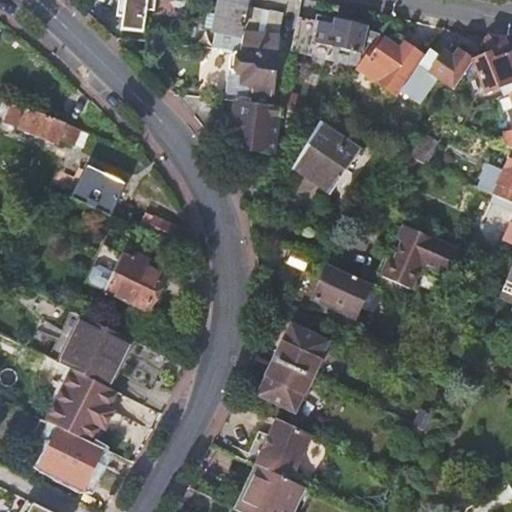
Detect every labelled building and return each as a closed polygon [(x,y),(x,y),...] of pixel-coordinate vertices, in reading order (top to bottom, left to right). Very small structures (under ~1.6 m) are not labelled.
[(153,0),(119,0),(118,15),(124,16),(122,29),(143,31),(146,9),(153,10),(153,0)] [(240,53),(243,38),(240,36),(247,3),(232,0),(220,0),(219,8),(217,21),(215,32),(215,33),(212,50),(240,53)] [(264,11),(249,8),(243,38),(240,53),(240,54),(234,54),(232,73),(237,74),(236,83),(232,83),(242,94),(254,96),(253,104),(271,106),(276,56),(277,56),(278,42),(284,14),(269,11),(264,36),(259,35),(264,11)] [(326,23),(298,17),(291,51),(358,65),(360,56),(364,58),(377,38),(380,34),(367,29),(369,20),(344,15),(343,21),(336,19),(333,27),(332,27),(331,27),(330,27),(329,27),(329,26),(328,26),(328,25),(327,25),(327,24),(326,23)] [(215,32),(217,21),(213,20),(210,20),(208,31),(215,32)] [(364,58),(357,67),(400,96),(401,93),(408,83),(406,81),(422,55),(406,45),(406,46),(402,43),(397,50),(377,38),(364,58)] [(511,61),(504,41),(489,39),(486,44),(490,55),(474,62),(486,94),(502,88),(505,98),(511,94),(511,61)] [(440,60),(429,53),(408,83),(401,93),(421,106),(438,82),(454,92),(474,62),(459,52),(453,59),(445,54),(440,60)] [(284,83),(280,107),(295,109),(299,86),(284,83)] [(271,106),(253,104),(235,102),(234,118),(229,117),(227,135),(231,135),(231,148),(252,149),(253,143),(275,146),(279,107),(271,106)] [(29,131),(36,134),(60,143),(61,141),(75,147),(81,130),(14,103),(6,126),(11,128),(13,124),(29,131)] [(48,108),(45,115),(59,121),(62,113),(48,108)] [(299,165),(336,191),(362,151),(320,125),(299,165)] [(36,134),(29,131),(26,140),(32,143),(36,134)] [(424,137),(412,154),(410,158),(426,165),(439,144),(424,137)] [(253,143),(252,149),(274,152),(275,146),(253,143)] [(478,189),(495,196),(511,204),(511,156),(505,173),(488,165),(478,189)] [(426,165),(410,158),(404,166),(428,178),(433,168),(426,165)] [(74,198),(112,217),(126,184),(89,166),(74,198)] [(54,191),(47,204),(57,209),(65,197),(54,191)] [(511,204),(495,196),(482,225),(507,236),(504,242),(511,245),(511,204)] [(328,203),(312,227),(352,244),(359,234),(341,221),(345,214),(328,203)] [(180,229),(157,218),(150,232),(173,243),(180,229)] [(398,240),(403,242),(409,229),(405,226),(398,240)] [(396,258),(392,257),(383,277),(412,290),(424,265),(452,277),(463,252),(409,229),(403,242),(396,258)] [(165,275),(106,246),(88,283),(148,311),(165,275)] [(367,284),(289,248),(283,261),(320,279),(311,299),(337,311),(340,304),(355,311),(367,284)] [(378,274),(383,277),(392,257),(387,254),(378,274)] [(511,272),(500,299),(511,305),(511,310),(511,312),(511,311),(511,272)] [(133,341),(128,338),(84,318),(62,365),(84,375),(110,388),(118,371),(133,341)] [(276,362),(314,380),(330,344),(293,326),(276,362)] [(0,383),(13,389),(25,362),(55,377),(62,365),(0,335),(0,383)] [(298,414),(314,380),(276,362),(260,397),(298,414)] [(62,365),(55,377),(54,378),(77,389),(84,375),(62,365)] [(259,467),(293,483),(313,437),(277,420),(270,438),(272,440),(268,449),(266,449),(258,466),(259,467)] [(416,428),(430,435),(434,427),(420,420),(416,428)] [(62,430),(45,421),(37,438),(54,446),(62,430)] [(430,435),(416,428),(411,438),(426,445),(430,435)] [(84,488),(103,450),(62,430),(54,446),(43,468),(84,488)] [(296,511),(307,490),(293,483),(259,467),(237,511),(296,511)] [(424,471),(416,487),(435,495),(442,479),(424,471)]
